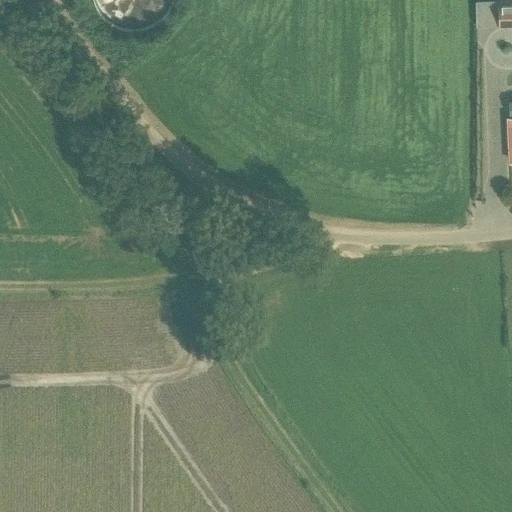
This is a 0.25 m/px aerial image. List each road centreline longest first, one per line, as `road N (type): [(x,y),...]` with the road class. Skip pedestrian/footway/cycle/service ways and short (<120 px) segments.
road 1 (unclassified): [(344,238),(246,211),(188,173),(41,0)]
road 2 (track): [(0,285),(173,277),(344,238)]
road 3 (unclassified): [(344,238),(511,234)]
